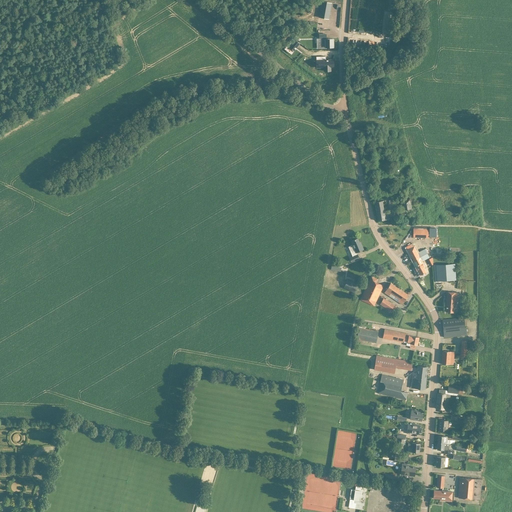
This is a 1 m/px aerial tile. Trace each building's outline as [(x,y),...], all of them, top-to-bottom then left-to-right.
[(321,2),(319,17),(329,18),(331,4),(321,2)] [(320,43),(317,43),(317,48),(326,48),(326,47),(333,47),(333,39),(326,39),(326,34),(319,34),(319,39),(320,43)] [(371,45),(390,47),(391,37),(374,35),(374,36),(372,36),(371,45)] [(293,38),(289,43),(291,45),(289,48),(294,51),(300,43),(293,38)] [(325,56),(316,57),(316,61),(319,61),(319,63),(318,63),(318,64),(319,64),(319,67),(316,67),(324,67),(324,71),(331,71),(330,67),(333,67),(333,60),(325,60),(325,56)] [(397,196),(401,222),(418,219),(414,193),(397,196)] [(375,202),(378,221),(389,219),(387,210),(393,209),(391,199),(375,202)] [(413,227),(413,229),(413,237),(428,238),(428,227),(413,227)] [(357,238),(351,241),(353,247),(349,249),(353,256),(350,257),(352,262),(359,258),(357,254),(356,252),(363,249),(361,244),(360,245),(357,238)] [(429,257),(427,254),(426,252),(428,252),(426,248),(417,253),(412,243),(406,247),(417,267),(421,275),(426,272),(424,267),(425,267),(422,261),(429,257)] [(456,280),(456,279),(456,278),(455,264),(436,265),(437,281),(456,280)] [(371,276),(369,280),(360,300),(374,306),(383,285),(376,282),(378,279),(371,276)] [(344,288),(355,293),(358,285),(347,280),(344,288)] [(384,293),(389,296),(402,304),(405,301),(408,295),(390,283),(384,293)] [(446,312),(454,312),(455,306),(456,306),(457,293),(447,292),(446,312)] [(388,309),(392,303),(383,298),(379,304),(388,309)] [(444,337),(449,337),(467,335),(466,329),(468,329),(468,327),(465,327),(464,317),(447,319),(442,320),(444,337)] [(370,345),(371,342),(376,343),(378,331),(359,328),(356,343),(370,345)] [(384,329),(383,338),(406,343),(406,345),(410,346),(410,344),(417,345),(419,337),(412,336),(411,337),(408,337),(409,334),(384,329)] [(466,357),(466,356),(468,356),(469,352),(468,352),(469,344),(467,344),(461,344),(460,357),(466,357)] [(441,364),(450,364),(451,351),(442,351),(441,364)] [(374,369),(395,373),(396,368),(408,370),(411,370),(412,364),(409,364),(410,362),(376,355),(374,369)] [(425,389),(427,367),(417,366),(417,368),(414,368),(413,378),(412,378),(411,388),(425,389)] [(377,393),(406,400),(408,392),(401,391),(403,380),(382,375),(377,393)] [(463,386),(459,385),(449,383),(447,392),(458,394),(458,393),(462,394),(463,386)] [(447,404),(444,404),(446,394),(445,394),(445,390),(439,389),(439,393),(438,393),(436,409),(444,409),(447,409),(447,404)] [(420,412),(415,411),(411,410),(410,419),(422,421),(423,414),(420,414),(420,412)] [(448,420),(444,420),(439,420),(439,430),(447,430),(448,420)] [(414,423),(409,422),(408,422),(407,432),(419,434),(419,432),(421,432),(421,427),(420,427),(420,425),(414,424),(414,423)] [(445,436),(443,436),(438,435),(438,442),(443,443),(449,444),(450,440),(447,440),(448,437),(446,437),(446,436),(445,436)] [(420,443),(415,443),(408,442),(408,446),(412,446),(412,452),(419,452),(420,443)] [(400,454),(395,454),(394,460),(404,462),(407,462),(408,462),(408,456),(400,455),(400,454)] [(445,457),(442,457),(437,456),(436,466),(444,467),(445,457)] [(407,462),(404,462),(403,464),(402,464),(402,467),(400,467),(399,467),(399,470),(400,471),(401,471),(401,472),(406,473),(405,475),(414,476),(415,467),(409,466),(409,465),(407,465),(407,462)] [(458,498),(463,498),(480,499),(481,483),(482,483),(483,479),(459,477),(458,498)] [(355,508),(358,509),(363,510),(367,487),(356,486),(355,489),(351,489),(350,499),(356,500),(355,508)] [(440,498),(446,499),(446,501),(452,501),(452,492),(434,490),(433,498),(440,499),(440,498)]
